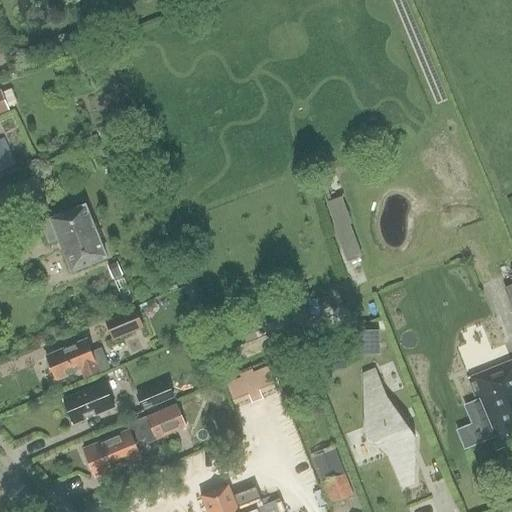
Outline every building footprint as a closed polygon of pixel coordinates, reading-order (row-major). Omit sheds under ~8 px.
[(1,90),(0,90),(0,114),(10,111),(1,90)] [(124,116),(109,122),(113,133),(128,127),(124,116)] [(0,175),(19,167),(6,138),(0,141),(0,175)] [(39,175),(0,191),(0,205),(9,228),(48,212),(42,197),(47,195),(39,175)] [(351,195),(335,199),(352,258),(368,253),(351,195)] [(75,270),(109,256),(88,205),(46,222),(54,243),(63,240),(75,270)] [(118,262),(108,266),(114,279),(124,275),(118,262)] [(136,308),(106,321),(115,341),(145,328),(136,308)] [(380,331),(359,332),(360,356),(381,355),(380,331)] [(102,348),(96,351),(92,340),(51,356),(61,379),(84,369),(88,379),(111,369),(102,348)] [(276,388),(267,367),(227,384),(235,405),(250,399),(252,404),(263,399),(261,394),(276,388)] [(394,460),(403,488),(418,484),(417,437),(390,398),(380,368),(367,374),(367,431),(394,460)] [(511,370),(476,386),(503,449),(509,446),(511,451),(511,370)] [(169,381),(138,395),(145,411),(176,397),(169,381)] [(104,385),(65,402),(74,424),(114,408),(104,385)] [(177,404),(147,417),(158,441),(188,428),(177,404)] [(131,432),(84,451),(96,480),(142,460),(131,432)] [(322,484),(331,507),(355,497),(346,474),(322,484)] [(285,511),(281,501),(265,507),(256,487),(236,495),(232,485),(205,496),(211,511),(285,511)]
